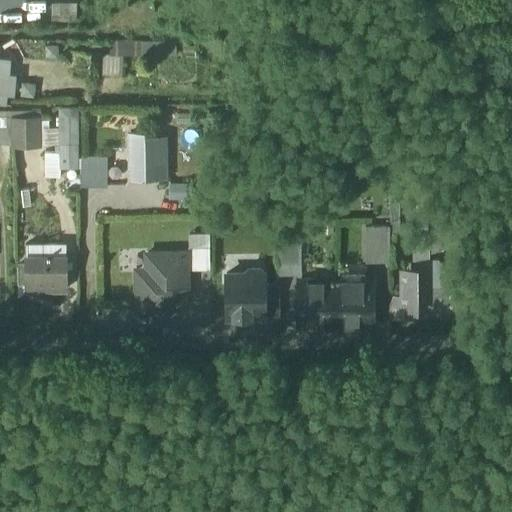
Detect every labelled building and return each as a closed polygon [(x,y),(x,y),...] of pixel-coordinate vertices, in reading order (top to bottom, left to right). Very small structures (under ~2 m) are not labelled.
[(52,18),(76,19),(77,2),(53,1),(52,18)] [(111,54),(112,54),(121,54),(122,54),(160,55),(160,42),(111,42),(111,54)] [(121,72),(121,54),(112,54),(111,72),(121,72)] [(0,102),(7,103),(10,57),(0,56),(0,102)] [(35,94),(35,81),(20,81),(21,94),(35,94)] [(80,165),(79,103),(59,104),(60,150),(44,150),(44,174),(61,174),(61,165),(80,165)] [(28,116),(12,116),(11,116),(0,115),(0,143),(11,143),(12,143),(28,143),(28,116)] [(46,149),(58,148),(58,127),(45,127),(46,149)] [(129,155),(158,155),(159,137),(145,137),(145,132),(129,132),(129,155)] [(108,155),(80,155),(80,183),(108,183),(108,155)] [(159,175),(158,155),(129,155),(129,176),(159,175)] [(365,261),(389,261),(389,225),(365,225),(365,261)] [(429,238),(429,250),(443,246),(433,228),(429,230),(429,238)] [(301,236),(279,236),(279,272),(301,272),(301,236)] [(415,238),(415,258),(429,258),(429,250),(429,238),(415,238)] [(187,247),(188,269),(210,269),(209,247),(187,247)] [(136,273),(137,308),(166,308),(168,305),(168,298),(175,292),(178,295),(187,286),(186,252),(146,253),(146,266),(141,273),(136,273)] [(45,287),(66,287),(65,255),(45,255),(27,255),(27,267),(27,283),(27,287),(45,287)] [(415,258),(415,267),(415,278),(401,278),(401,292),(401,308),(402,308),(402,317),(417,316),(417,314),(429,314),(429,313),(429,258),(415,258)] [(456,287),(456,280),(445,280),(445,279),(443,279),(443,270),(436,258),(429,258),(429,313),(442,313),(442,316),(457,316),(456,291),(456,287)] [(17,283),(27,283),(27,267),(17,267),(17,283)] [(415,267),(401,267),(401,278),(415,278),(415,267)] [(226,272),(227,316),(265,316),(264,284),(264,272),(260,268),(248,268),(244,272),(226,272)] [(456,269),(443,270),(443,279),(445,279),(445,280),(456,280),(456,269)] [(298,324),(334,325),(335,279),(299,278),(298,324)] [(373,279),(335,279),(334,325),(372,325),(373,279)] [(264,284),(265,316),(280,316),(279,284),(264,284)] [(168,298),(168,305),(178,295),(175,292),(168,298)] [(401,308),(401,292),(399,292),(390,292),(390,316),(402,317),(402,308),(401,308)]
